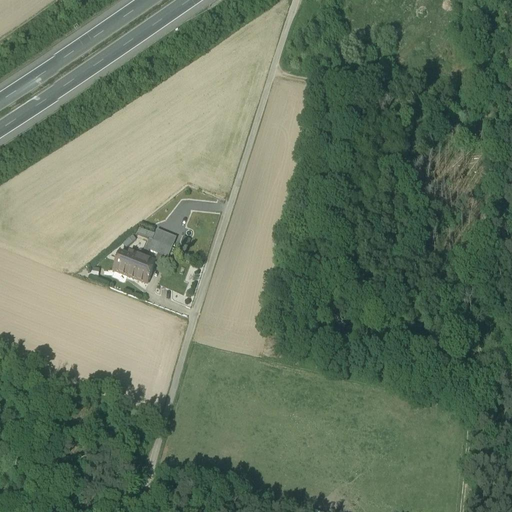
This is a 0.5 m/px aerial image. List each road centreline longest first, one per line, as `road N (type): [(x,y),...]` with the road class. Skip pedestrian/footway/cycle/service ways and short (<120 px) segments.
road 1 (unclassified): [(297,0),(140,511)]
road 2 (track): [(460,511),(505,0)]
road 3 (motorway): [(0,134),(200,0)]
road 4 (track): [(494,117),(272,77)]
road 5 (motorway): [(159,0),(0,107)]
